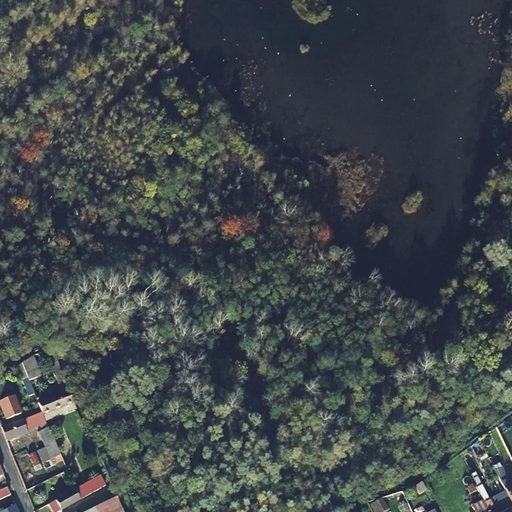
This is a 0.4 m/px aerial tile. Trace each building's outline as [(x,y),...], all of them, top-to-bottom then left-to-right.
[(63,359),(91,350),(90,339),(89,340),(54,350),(66,381),(68,387),(77,384),(71,369),(68,370),(63,359)] [(41,412),(41,415),(62,406),(57,394),(63,391),(60,384),(66,381),(54,350),(53,348),(35,355),(37,361),(47,358),(60,391),(48,396),(46,391),(34,396),(41,412)] [(22,364),(29,382),(41,377),(33,357),(22,364)] [(22,364),(15,369),(20,381),(22,380),(28,397),(34,395),(29,382),(22,364)] [(63,391),(57,394),(62,406),(74,402),(68,387),(66,381),(60,384),(63,391)] [(8,382),(0,385),(0,405),(6,419),(20,414),(8,382)] [(42,464),(48,462),(61,456),(45,421),(44,422),(43,423),(39,414),(1,430),(6,441),(27,433),(26,431),(40,426),(42,431),(38,433),(44,447),(37,451),(42,464)] [(83,438),(88,448),(95,445),(91,435),(87,437),(83,438)] [(35,453),(28,455),(35,472),(42,469),(35,453)] [(61,456),(48,462),(50,468),(63,462),(61,456)] [(504,466),(502,461),(493,466),(510,500),(511,504),(511,478),(509,480),(502,467),(504,466)] [(51,511),(59,511),(106,487),(100,476),(48,505),(51,511)] [(420,495),(427,490),(423,481),(415,486),(420,495)] [(468,489),(474,502),(482,498),(475,485),(468,489)] [(0,500),(10,496),(7,488),(0,491),(0,500)] [(374,511),(381,511),(388,509),(382,497),(370,503),(374,511)] [(123,511),(116,498),(86,511),(123,511)] [(489,511),(484,502),(473,507),(475,511),(470,511),(466,502),(461,498),(457,500),(463,511),(489,511)] [(511,504),(510,500),(489,511),(510,511),(510,510),(511,508),(511,504)]
